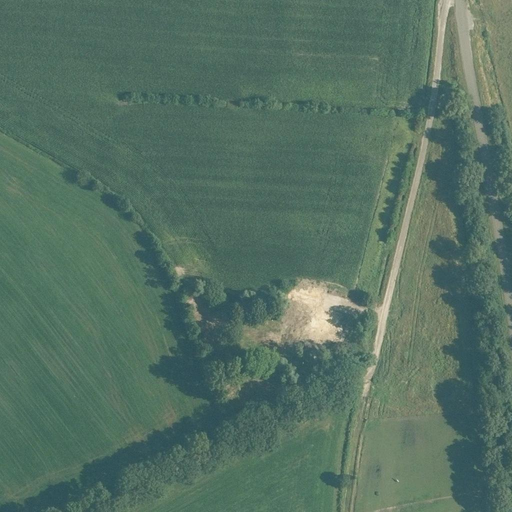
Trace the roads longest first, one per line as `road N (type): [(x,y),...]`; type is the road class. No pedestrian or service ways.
road 1 (unclassified): [(97,511),(367,373),(428,120),(446,0)]
road 2 (unclassified): [(511,319),(459,0)]
road 3 (track): [(345,511),(374,360)]
